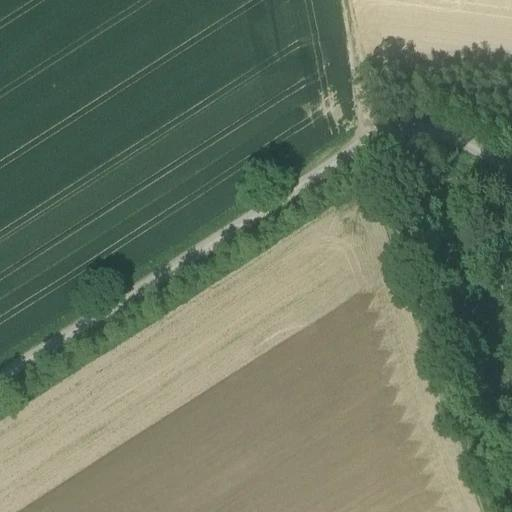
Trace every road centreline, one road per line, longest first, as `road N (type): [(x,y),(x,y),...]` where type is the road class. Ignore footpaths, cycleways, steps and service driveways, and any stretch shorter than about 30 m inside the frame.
road 1 (unclassified): [(511,165),(430,129),(375,140),(0,379)]
road 2 (track): [(345,0),(375,140)]
